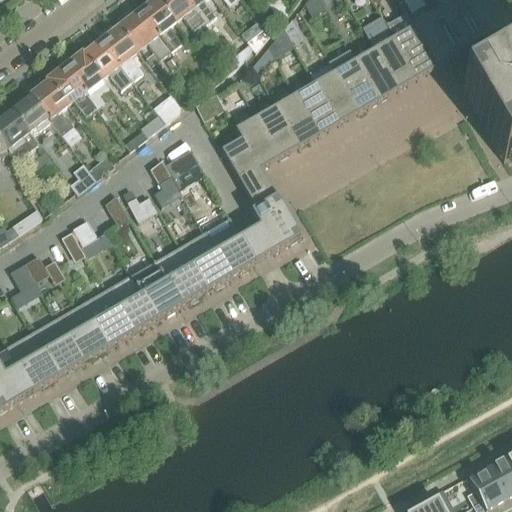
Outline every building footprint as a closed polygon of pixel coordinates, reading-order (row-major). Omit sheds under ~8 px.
[(146,9),(138,16),(170,57),(182,48),(169,31),(175,27),(154,0),(146,7),(146,9)] [(154,0),(155,0),(154,0),(175,27),(182,21),(195,38),(200,34),(209,46),(215,42),(205,30),(181,0),(154,0)] [(181,0),(205,30),(216,22),(203,5),(209,0),(181,0)] [(220,0),(229,11),(240,3),(237,0),(220,0)] [(316,0),(311,0),(304,10),(308,17),(322,9),(316,0)] [(408,21),(437,72),(498,38),(475,0),(427,0),(431,7),(408,21)] [(121,29),(119,30),(139,55),(146,49),(159,66),(170,57),(138,16),(132,20),(129,20),(123,24),(123,27),(121,29)] [(405,17),(385,28),(417,84),(437,72),(408,21),(405,17)] [(374,54),(398,95),(417,84),(385,28),(380,20),(361,31),(374,54)] [(292,24),(284,34),(287,40),(297,33),(292,24)] [(148,87),(129,62),(139,55),(119,30),(118,31),(116,33),(113,33),(108,37),(107,39),(99,46),(130,86),(137,95),(148,87)] [(264,33),(247,47),(247,48),(252,54),(255,58),(270,40),(264,33)] [(276,44),(268,53),(274,64),(284,58),(276,44)] [(90,50),(80,57),(101,84),(107,79),(120,95),(130,86),(99,46),(93,50),(90,50)] [(247,48),(230,62),(232,64),(238,72),(252,54),(247,48)] [(378,107),(389,100),(398,95),(374,54),(355,65),(354,65),(378,107)] [(328,67),(333,77),(334,76),(358,118),(378,107),(354,65),(355,65),(349,55),(328,67)] [(110,96),(101,84),(80,57),(63,71),(96,113),(107,104),(104,100),(110,96)] [(173,61),(165,68),(171,76),(180,70),(173,61)] [(232,64),(214,78),(220,85),(238,72),(232,64)] [(511,65),(462,94),(503,166),(504,166),(506,165),(511,161),(511,65)] [(46,84),(47,85),(67,110),(73,106),(85,122),(96,113),(63,71),(46,84)] [(334,76),(333,77),(315,88),(339,129),(358,118),(334,76)] [(206,96),(220,85),(214,78),(200,89),(206,96)] [(30,96),(29,98),(51,127),(61,140),(72,132),(60,116),(67,110),(47,85),(46,84),(38,91),(37,91),(36,92),(36,93),(36,94),(37,95),(37,96),(33,100),(30,96)] [(295,99),(316,136),(319,141),(339,129),(315,88),(295,99)] [(205,125),(231,109),(238,122),(250,115),(236,89),(197,111),(205,125)] [(16,107),(18,110),(11,116),(31,143),(51,127),(29,98),(16,107)] [(275,111),(298,151),(299,152),(319,141),(316,136),(295,99),(275,111)] [(275,111),(255,122),(279,164),(299,152),(298,151),(275,111)] [(0,119),(0,147),(6,159),(8,158),(14,168),(37,150),(31,143),(11,116),(5,120),(3,117),(0,119)] [(158,121),(150,128),(156,135),(164,129),(158,121)] [(261,175),(279,164),(255,122),(235,134),(240,144),(241,143),(260,175),(261,175)] [(124,148),(130,156),(147,142),(141,134),(124,148)] [(250,206),(266,196),(271,193),(261,175),(260,175),(241,143),(240,144),(221,155),(250,206)] [(190,156),(176,164),(182,175),(197,167),(190,156)] [(34,167),(41,176),(53,167),(45,158),(34,167)] [(163,167),(150,176),(161,195),(154,199),(161,212),(182,200),(163,167)] [(98,168),(88,176),(96,185),(96,186),(106,179),(98,168)] [(77,200),(86,193),(77,182),(68,189),(77,200)] [(271,193),(266,196),(250,206),(255,215),(250,217),(258,232),(250,237),(241,243),(256,269),(265,264),(274,259),(301,243),(271,193)] [(117,201),(105,210),(119,234),(132,227),(117,201)] [(135,204),(126,209),(137,229),(156,218),(148,203),(138,209),(135,204)] [(36,214),(13,230),(19,239),(42,223),(36,214)] [(229,223),(204,238),(230,284),(256,269),(241,243),(229,223)] [(85,226),(72,235),(81,251),(95,243),(85,226)] [(0,251),(9,245),(5,235),(3,230),(0,231),(0,251)] [(71,237),(60,243),(67,255),(77,248),(71,237)] [(204,238),(179,252),(206,298),(230,284),(204,238)] [(181,312),(206,298),(179,252),(154,266),(181,312)] [(38,262),(24,269),(31,280),(44,272),(38,262)] [(154,266),(130,280),(157,327),(181,312),(154,266)] [(24,269),(9,278),(20,297),(35,288),(31,280),(24,269)] [(130,280),(105,295),(132,341),(157,327),(130,280)] [(80,309),(107,355),(132,341),(105,295),(80,309)] [(80,309),(56,323),(83,370),(107,355),(80,309)] [(56,323),(31,338),(58,384),(83,370),(56,323)] [(12,362),(33,398),(58,384),(31,338),(6,353),(11,362),(12,362)] [(0,368),(11,362),(6,353),(0,355),(0,368)] [(0,368),(0,417),(33,398),(12,362),(11,362),(0,368)] [(511,511),(511,473),(506,464),(487,474),(508,511),(511,511)] [(468,485),(474,497),(479,506),(482,511),(508,511),(487,474),(468,485)] [(436,505),(422,511),(451,511),(443,496),(443,495),(433,500),(436,505)] [(472,510),(479,506),(474,497),(467,500),(472,510)]
